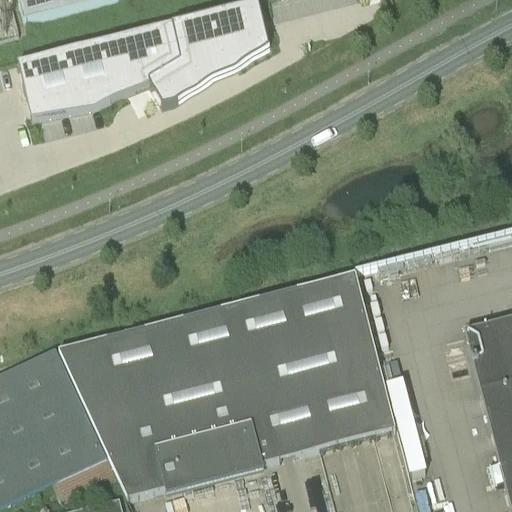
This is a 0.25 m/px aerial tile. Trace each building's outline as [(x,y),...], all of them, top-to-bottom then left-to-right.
[(16,0),(25,31),(146,0),(16,0)] [(162,111),(268,54),(258,11),(96,52),(17,72),(31,126),(40,123),(98,109),(110,106),(148,85),(162,111)] [(396,436),(356,285),(355,282),(175,328),(58,358),(119,486),(129,505),(396,436)] [(511,511),(511,327),(476,337),(474,330),(462,332),(463,337),(458,338),(460,348),(467,346),(509,511),(511,511)] [(0,511),(6,511),(51,491),(60,511),(63,511),(116,487),(55,356),(0,381),(0,511)]
